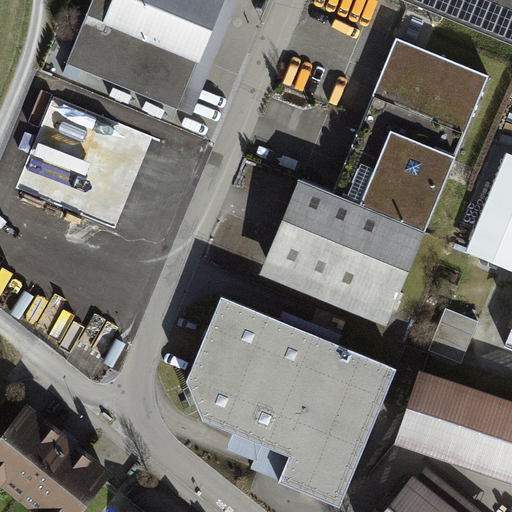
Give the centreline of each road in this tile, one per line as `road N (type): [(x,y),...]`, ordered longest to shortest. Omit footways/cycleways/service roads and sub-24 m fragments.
road 1 (residential): [(137,403),(146,353),(290,0)]
road 2 (residential): [(137,403),(152,438),(240,511)]
road 3 (track): [(0,128),(38,0)]
road 4 (residential): [(29,348),(86,391),(137,403)]
